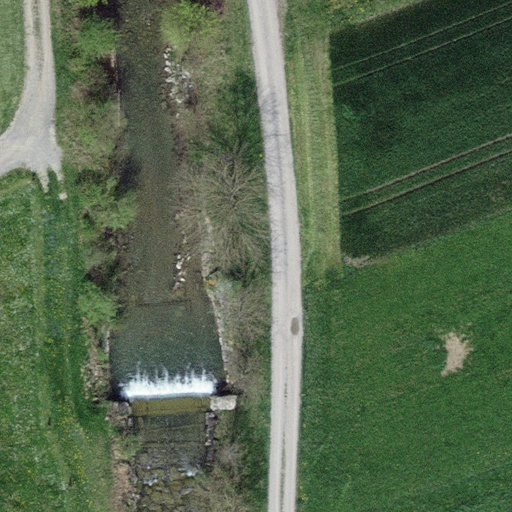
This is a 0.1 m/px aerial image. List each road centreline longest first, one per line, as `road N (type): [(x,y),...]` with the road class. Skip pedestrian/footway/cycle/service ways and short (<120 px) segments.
road 1 (track): [(291,511),(295,283),(273,0)]
road 2 (track): [(0,160),(27,144),(50,68),(45,0)]
